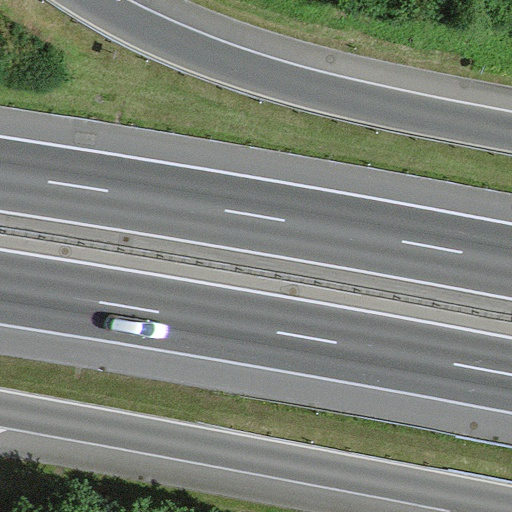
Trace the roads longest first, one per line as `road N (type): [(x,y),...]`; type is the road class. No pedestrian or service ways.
road 1 (motorway): [(0,296),(511,387)]
road 2 (motorway): [(511,262),(0,179)]
road 3 (motorway): [(0,419),(511,502)]
road 4 (motorway): [(511,133),(273,78),(89,0)]
